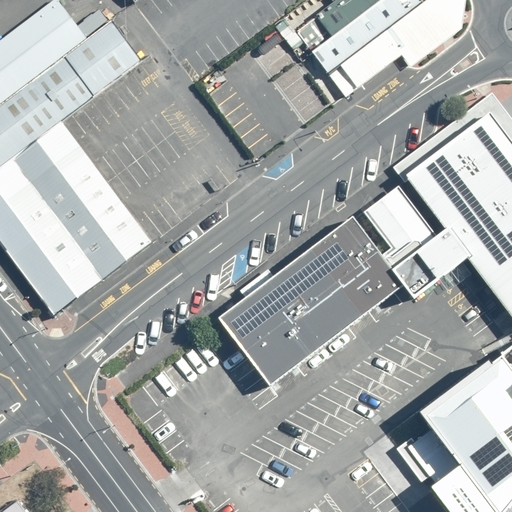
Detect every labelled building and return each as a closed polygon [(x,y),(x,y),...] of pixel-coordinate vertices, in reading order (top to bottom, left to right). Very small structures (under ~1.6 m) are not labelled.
[(30,0),(0,22),(0,85),(75,30),(52,0),(30,0)] [(403,0),(357,0),(315,32),(297,45),(314,67),(403,0)] [(357,0),(317,0),(315,1),(300,13),(315,32),(357,0)] [(445,16),(433,0),(403,0),(314,67),(329,88),(383,47),(390,57),(445,16)] [(75,30),(0,85),(0,151),(46,118),(127,57),(95,15),(75,30)] [(511,154),(479,110),(394,173),(455,255),(511,331),(511,154)] [(46,118),(0,151),(0,255),(39,307),(135,235),(46,118)] [(394,173),(341,213),(392,281),(402,295),(455,255),(394,173)] [(392,281),(341,213),(209,311),(260,378),(392,281)] [(498,511),(511,497),(511,372),(496,351),(420,414),(431,428),(400,450),(448,511),(498,511)] [(0,511),(11,511),(0,496),(0,511)]
